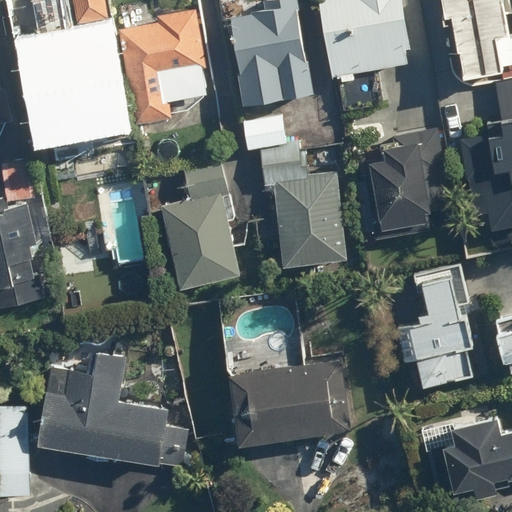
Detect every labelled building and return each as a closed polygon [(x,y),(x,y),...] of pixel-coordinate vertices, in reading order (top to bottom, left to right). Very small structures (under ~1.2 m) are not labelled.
[(73,0),(78,23),(109,18),(105,0),(73,0)] [(242,105),(314,93),(297,0),(263,0),(265,9),(249,11),(249,13),(230,17),(240,72),(236,72),(242,105)] [(318,0),(331,75),(408,63),(405,49),(410,48),(401,0),(318,0)] [(445,0),(461,80),(503,72),(502,64),(511,62),(511,34),(511,35),(503,0),(445,0)] [(119,29),(135,123),(172,117),(164,74),(207,67),(197,9),(157,15),(158,22),(119,29)] [(27,51),(41,132),(104,121),(102,111),(122,108),(108,25),(82,29),(84,41),(72,43),(70,36),(52,39),(53,47),(27,51)] [(0,123),(13,120),(4,88),(0,89),(0,123)] [(306,145),(288,147),(285,114),(245,118),(248,151),(260,150),(263,185),(272,184),(280,263),(344,257),(336,176),(309,178),(306,145)] [(364,157),(376,239),(396,236),(394,227),(430,222),(428,208),(451,204),(439,124),(383,131),(386,154),(364,157)] [(511,129),(457,139),(463,173),(479,171),(483,193),(491,191),(495,211),(511,208),(511,216),(511,129)] [(28,155),(0,160),(8,202),(35,197),(28,155)] [(164,207),(181,288),(220,280),(221,286),(240,282),(223,198),(231,196),(223,157),(184,165),(191,201),(164,207)] [(0,309),(47,298),(24,204),(0,209),(0,309)] [(466,349),(473,348),(466,315),(459,317),(451,275),(420,281),(427,316),(396,323),(404,362),(417,359),(422,384),(471,374),(466,349)] [(511,328),(492,333),(502,375),(511,372),(511,328)] [(46,388),(36,439),(162,462),(172,408),(118,398),(127,354),(95,348),(90,375),(69,371),(65,392),(46,388)] [(227,375),(236,445),(351,430),(341,360),(227,375)] [(31,401),(0,400),(0,493),(31,493),(31,401)] [(474,499),(498,493),(495,482),(511,477),(511,429),(499,433),(496,417),(448,428),(452,444),(432,448),(442,494),(471,487),(474,499)]
